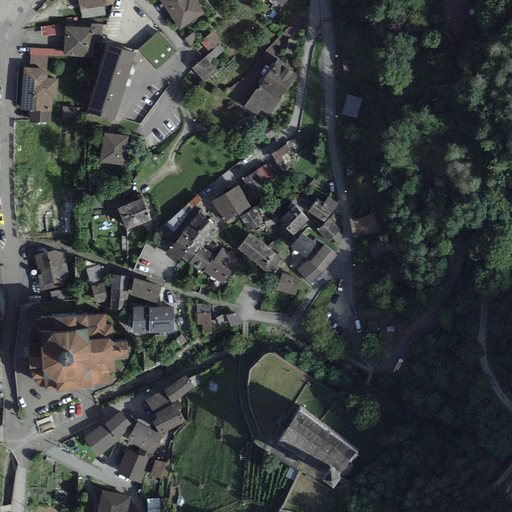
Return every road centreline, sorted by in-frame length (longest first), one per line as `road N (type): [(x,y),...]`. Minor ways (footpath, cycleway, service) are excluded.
road 1 (residential): [(320,0),(346,249),(293,320),(246,313)]
road 2 (residential): [(318,0),(294,126),(208,197),(151,259)]
road 3 (residential): [(13,249),(9,89),(0,47)]
road 4 (residential): [(22,441),(8,369),(13,249)]
road 5 (track): [(458,248),(472,239),(484,253),(483,357),(511,402)]
road 6 (track): [(373,364),(398,357),(452,285),(458,248)]
road 7 (residential): [(143,0),(187,53),(174,91),(195,128)]
road 8 (residential): [(38,442),(129,491),(140,511)]
